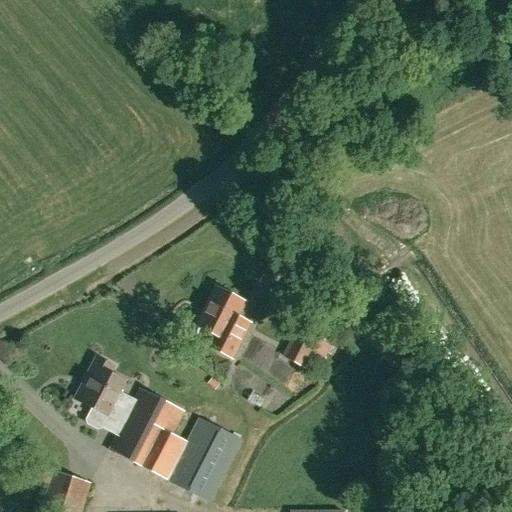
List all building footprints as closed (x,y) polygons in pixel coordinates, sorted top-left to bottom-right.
[(235,318),(243,302),(215,288),(196,325),(214,334),(208,346),(231,357),(248,324),(235,318)] [(297,330),(283,356),(302,366),(315,339),(297,330)] [(96,357),(74,399),(91,408),(85,419),(86,423),(98,429),(102,427),(103,428),(108,418),(121,425),(134,400),(118,392),(123,381),(109,373),(112,366),(96,357)] [(166,479),(185,442),(171,434),(183,411),(139,389),(134,400),(121,425),(108,449),(163,477),(166,479)] [(197,419),(185,442),(166,479),(209,501),(240,441),(197,419)] [(80,511),(90,483),(52,471),(39,511),(80,511)]
